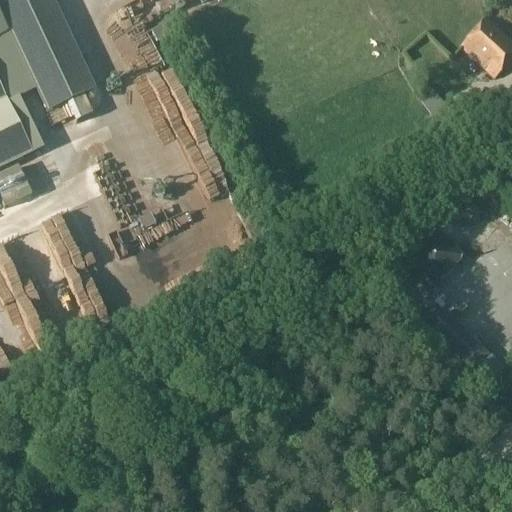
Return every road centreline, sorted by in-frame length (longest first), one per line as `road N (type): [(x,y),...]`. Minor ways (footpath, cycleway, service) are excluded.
road 1 (unknown): [(93,0),(122,97),(101,151),(54,205),(0,228)]
road 2 (track): [(352,511),(469,469),(511,436)]
